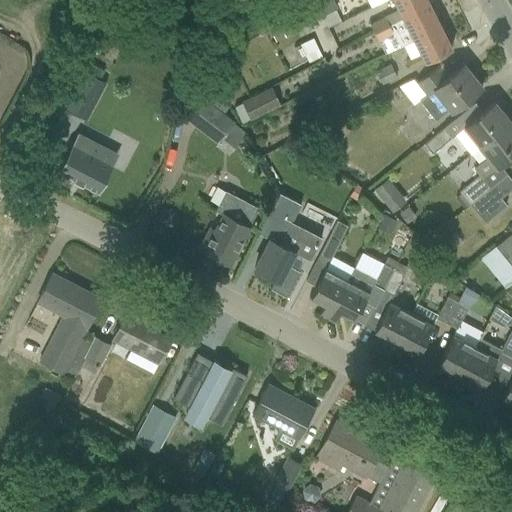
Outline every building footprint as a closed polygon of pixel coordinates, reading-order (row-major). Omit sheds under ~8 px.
[(314,0),(322,16),(335,10),(330,0),(314,0)] [(427,0),(393,0),(403,18),(430,4),(427,0)] [(390,24),(374,32),(385,53),(399,45),(400,47),(414,41),(413,40),(441,26),(430,4),(403,18),(390,24)] [(268,29),(276,41),(285,37),(282,30),(287,27),(284,20),(287,19),(283,13),(265,22),(268,29)] [(385,14),(369,22),(374,32),(390,24),(385,15),(385,14)] [(410,69),(452,48),(441,26),(413,40),(414,41),(420,53),(405,60),(410,69)] [(321,56),(313,37),(301,43),(309,62),(321,56)] [(450,111),(482,86),(464,63),(448,76),(439,64),(417,83),(426,94),(419,99),(435,119),(449,109),(450,111)] [(383,84),(397,77),(390,65),(376,73),(383,84)] [(83,70),(74,89),(96,101),(106,82),(83,70)] [(271,86),(242,100),(250,119),(280,105),(271,86)] [(228,107),(210,94),(189,122),(219,145),(237,123),(223,112),(228,107)] [(480,146),(511,121),(495,101),(479,114),(472,105),(443,127),(423,143),(424,144),(432,153),(432,154),(452,138),(451,137),(455,135),(470,154),(480,146)] [(461,193),(470,204),(490,187),(507,174),(498,164),(511,153),(511,122),(511,121),(480,146),(488,156),(473,168),(479,175),(459,191),(461,193)] [(316,152),(330,156),(336,137),(322,133),(316,152)] [(97,162),(102,151),(87,144),(82,154),(70,148),(56,175),(72,184),(71,185),(72,185),(73,184),(80,188),(79,189),(81,189),(81,188),(97,197),(111,169),(97,162)] [(374,189),(375,190),(382,200),(396,189),(387,179),(374,189)] [(506,205),(490,187),(470,204),(484,222),(506,205)] [(229,264),(233,256),(250,223),(250,224),(258,209),(225,192),(215,211),(223,215),(216,230),(211,227),(200,249),(229,264)] [(301,203),(280,192),(259,234),(269,239),(254,267),(275,278),(270,288),(287,296),(300,271),(287,265),(295,251),(281,244),(292,222),(291,222),(301,203)] [(470,204),(461,193),(455,197),(464,209),(470,204)] [(416,217),(409,207),(400,215),(407,224),(416,217)] [(390,234),(397,221),(384,214),(377,228),(390,234)] [(336,221),(329,235),(319,255),(329,261),(330,261),(333,255),(340,240),(347,226),(336,221)] [(16,234),(0,226),(0,263),(0,276),(8,281),(23,252),(10,245),(16,234)] [(511,266),(511,231),(495,246),(511,266)] [(376,277),(355,266),(347,280),(328,318),(335,322),(340,312),(354,319),(364,300),(375,306),(383,289),(394,268),(383,263),(376,277)] [(404,274),(394,268),(383,289),(393,295),(404,274)] [(328,318),(347,280),(325,269),(310,296),(325,304),(320,314),(328,318)] [(85,357),(92,342),(81,337),(69,331),(74,322),(86,328),(101,299),(52,273),(38,303),(65,317),(60,327),(58,326),(40,362),(62,373),(63,372),(75,378),(85,357)] [(436,317),(447,323),(458,302),(447,296),(436,317)] [(384,347),(391,351),(411,312),(390,301),(375,329),(389,336),(384,347)] [(468,307),(458,302),(447,323),(458,328),(468,307)] [(158,362),(170,339),(150,328),(152,325),(126,312),(113,338),(131,348),(125,359),(152,372),(158,361),(158,362)] [(404,345),(418,353),(434,324),(411,312),(391,351),(399,355),(404,345)] [(500,351),(511,356),(511,353),(511,326),(510,330),(501,348),(480,337),(455,385),(462,389),(468,379),(482,386),(497,357),(500,351)] [(447,381),(455,385),(480,337),(479,336),(475,345),(454,334),(438,363),(452,371),(447,381)] [(92,342),(85,357),(100,364),(110,344),(95,336),(92,342)] [(247,376),(227,365),(224,370),(217,367),(219,363),(213,359),(213,360),(197,352),(173,398),(188,407),(185,412),(203,422),(206,416),(221,424),(247,376)] [(511,414),(511,377),(502,397),(511,401),(511,412),(511,414)] [(292,448),(313,407),(268,384),(265,390),(259,400),(252,413),(280,428),(274,438),(292,448)] [(46,405),(44,410),(51,414),(54,408),(60,396),(45,388),(41,396),(49,400),(46,405)] [(140,428),(164,441),(176,417),(153,404),(140,428)] [(352,428),(336,420),(315,458),(338,471),(343,463),(366,475),(379,449),(349,433),(352,428)] [(204,448),(198,459),(209,465),(215,454),(204,448)] [(369,503),(363,511),(415,511),(436,473),(407,457),(405,460),(394,455),(369,503)] [(289,489),(301,463),(287,456),(274,482),(275,483),(287,489),(289,489)] [(287,489),(275,483),(264,505),(276,511),(287,489)] [(363,511),(369,503),(357,496),(347,511),(363,511)] [(510,511),(491,502),(485,511),(510,511)]
